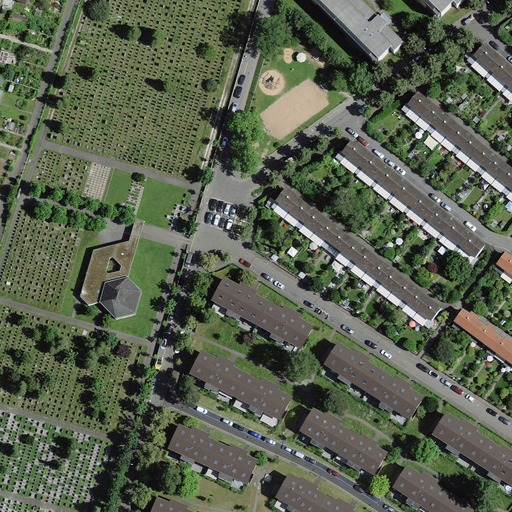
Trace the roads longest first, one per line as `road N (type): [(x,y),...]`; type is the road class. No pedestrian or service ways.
road 1 (residential): [(511,432),(241,254),(202,243),(158,402)]
road 2 (residential): [(343,120),(243,189),(216,190),(270,0)]
road 3 (residential): [(158,402),(307,465),(381,511)]
road 4 (residential): [(343,120),(491,238),(511,245)]
road 5 (residential): [(475,24),(343,120)]
